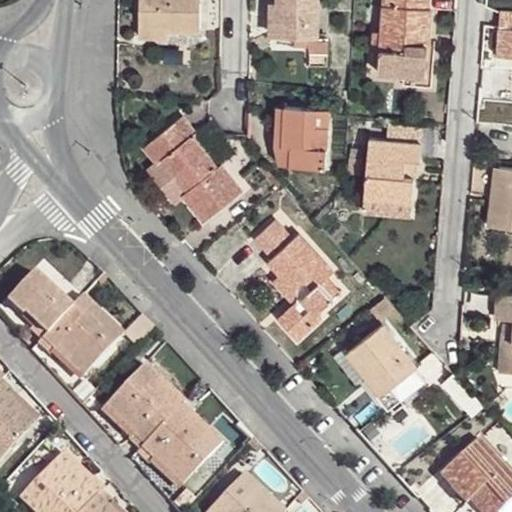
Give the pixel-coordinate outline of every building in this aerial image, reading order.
[(139,0),(139,29),(168,30),(200,31),(200,0),(139,0)] [(276,0),(277,2),(277,36),(296,36),(319,37),(319,0),(276,0)] [(383,0),(379,73),(421,75),(424,46),(429,46),(431,0),(383,0)] [(269,2),(268,36),(277,36),(277,2),(269,2)] [(511,11),(500,11),(497,50),(511,50),(511,11)] [(139,29),(139,38),(167,38),(168,30),(139,29)] [(327,37),(319,37),(296,36),(296,44),(309,44),(309,52),(327,52),(327,37)] [(276,105),(274,145),(283,145),(285,106),(276,105)] [(292,146),(290,165),(326,167),(328,109),(285,106),(283,145),(292,146)] [(144,146),(157,162),(152,167),(168,187),(178,179),(207,154),(192,135),(196,131),(182,116),(144,146)] [(393,123),(391,140),(421,143),(423,126),(393,123)] [(370,138),(365,195),(412,200),(414,177),(403,176),(405,159),(416,160),(420,160),(421,143),(391,140),(370,138)] [(283,145),(274,145),(279,164),(290,165),(292,146),(283,145)] [(168,187),(177,199),(183,194),(205,221),(243,190),(222,164),(218,167),(207,154),(178,179),(168,187)] [(350,157),(348,173),(361,173),(363,158),(350,157)] [(405,159),(403,176),(414,177),(416,160),(405,159)] [(478,164),(473,191),(484,193),(490,167),(478,164)] [(495,166),(492,194),(499,195),(503,167),(495,166)] [(492,194),(488,226),(511,228),(511,168),(503,167),(499,195),(492,194)] [(365,195),(363,213),(410,217),(412,200),(365,195)] [(276,218),(255,238),(273,257),(268,261),(280,274),(285,280),(318,253),(300,233),(294,238),(276,218)] [(318,253),(285,280),(302,298),(294,305),(279,318),(298,339),(319,319),(315,315),(334,298),(320,283),(328,276),(334,270),(318,253)] [(35,272),(7,301),(23,316),(25,314),(36,324),(32,328),(30,330),(41,341),(73,307),(35,272)] [(280,274),(272,281),(277,286),(285,280),(280,274)] [(320,283),(334,298),(341,291),(328,276),(320,283)] [(285,280),(277,286),(294,305),(302,298),(285,280)] [(511,316),(511,351),(510,372),(511,372),(511,292),(498,292),(496,316),(502,316),(511,316)] [(73,307),(41,341),(38,344),(50,355),(50,354),(54,351),(83,377),(124,333),(84,296),(73,307)] [(21,318),(32,328),(36,324),(25,314),(23,316),(21,318)] [(511,316),(502,316),(498,371),(510,372),(511,351),(511,316)] [(359,336),(345,347),(368,377),(380,393),(377,395),(388,409),(425,380),(416,365),(383,323),(362,340),(359,336)] [(334,356),(356,385),(368,377),(345,347),(334,356)] [(50,354),(79,381),(83,377),(54,351),(50,354)] [(145,364),(104,408),(133,435),(130,439),(129,440),(140,450),(183,405),(186,402),(145,364)] [(1,379),(0,380),(0,461),(36,422),(6,395),(11,390),(12,390),(1,379)] [(41,418),(11,390),(6,395),(36,422),(41,418)] [(183,405),(140,450),(137,454),(148,464),(149,463),(153,460),(182,487),(223,443),(183,405)] [(100,412),(130,439),(133,435),(104,408),(100,412)] [(511,473),(480,439),(441,475),(467,504),(469,501),(486,485),(505,507),(511,500),(511,473)] [(61,454),(90,481),(93,478),(64,451),(61,454)] [(61,454),(19,499),(32,511),(82,511),(101,491),(105,487),(94,477),(93,478),(90,481),(61,454)] [(149,463),(178,491),(182,487),(153,460),(149,463)] [(245,473),(208,511),(284,511),(285,511),(245,473)] [(469,501),(478,511),(499,511),(505,507),(486,485),(469,501)] [(101,491),(82,511),(114,511),(109,507),(113,502),(101,491)] [(123,511),(113,502),(109,507),(114,511),(123,511)]
